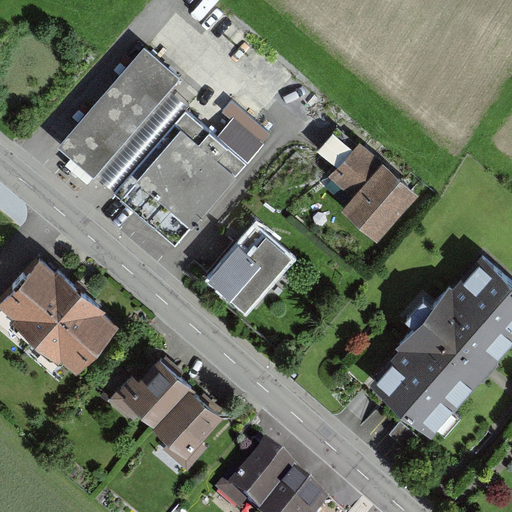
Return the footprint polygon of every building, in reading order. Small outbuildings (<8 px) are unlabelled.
[(179,68),(144,38),(59,136),(94,166),(179,68)] [(186,101),(113,185),(175,239),(269,131),(231,98),(222,108),(232,116),(219,130),(186,101)] [(358,137),(330,166),(350,184),(333,202),(368,234),(412,187),(358,137)] [(296,265),(252,226),(207,276),(251,315),(296,265)] [(38,255),(0,295),(0,312),(65,372),(111,323),(38,255)] [(511,294),(475,259),(359,380),(424,443),(511,351),(511,294)] [(150,354),(113,395),(186,461),(223,420),(150,354)] [(254,442),(215,486),(243,511),(328,511),(330,510),(254,442)]
